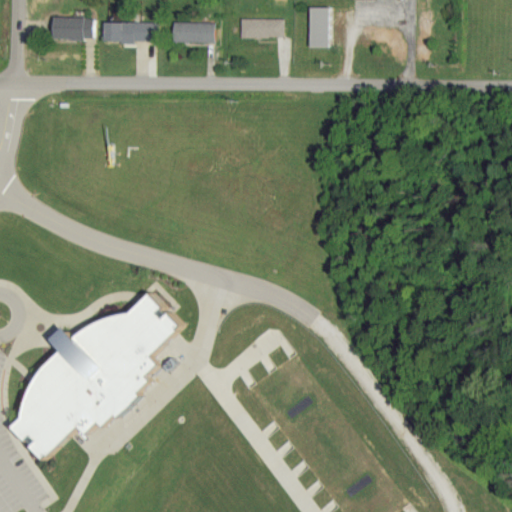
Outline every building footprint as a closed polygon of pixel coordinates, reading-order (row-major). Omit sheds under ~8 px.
[(309,51),(329,51),(329,10),(309,10),(309,51)] [(95,43),(95,19),(53,19),(53,43),(95,43)] [(285,21),(245,22),(246,40),(285,39),(285,21)] [(104,46),(161,46),(161,24),(104,24),(104,46)] [(215,45),(215,24),(173,24),(173,46),(215,45)] [(14,429),(25,419),(30,397),(46,367),(62,351),(53,340),(66,328),(74,339),(91,327),(110,317),(134,312),(153,294),(184,328),(154,357),(162,365),(149,377),(154,382),(142,393),(145,396),(120,419),(118,416),(105,428),(100,424),(88,436),(80,428),(45,462),(14,429)]
